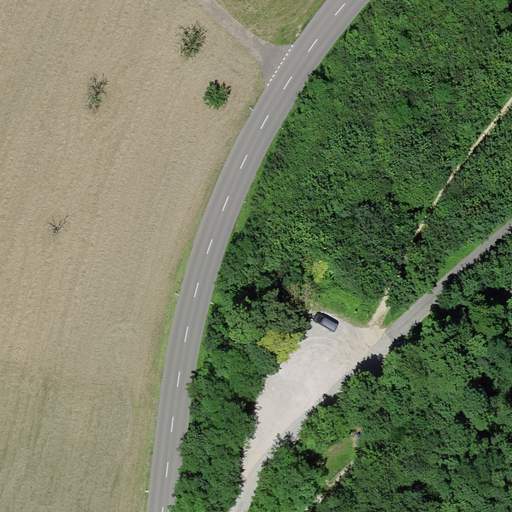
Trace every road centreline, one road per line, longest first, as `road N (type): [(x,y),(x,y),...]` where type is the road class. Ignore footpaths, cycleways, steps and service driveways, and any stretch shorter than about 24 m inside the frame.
road 1 (tertiary): [(352,0),(283,72),(213,241),(180,511)]
road 2 (unclassified): [(235,511),(368,352),(511,237)]
road 3 (track): [(378,344),(382,305),(405,260),(511,98)]
